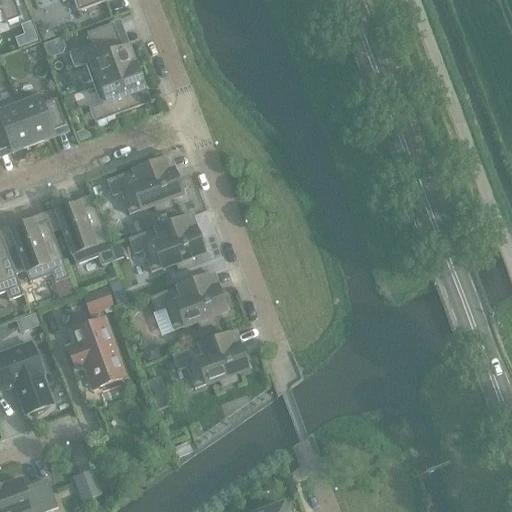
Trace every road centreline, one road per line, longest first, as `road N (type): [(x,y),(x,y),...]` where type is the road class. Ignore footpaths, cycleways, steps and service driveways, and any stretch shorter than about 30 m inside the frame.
road 1 (unclassified): [(410,0),(511,263)]
road 2 (residential): [(190,117),(282,383)]
road 3 (secondary): [(348,0),(439,242)]
road 4 (residential): [(190,117),(0,190)]
road 5 (secondary): [(511,427),(439,242)]
road 6 (residential): [(145,0),(190,117)]
